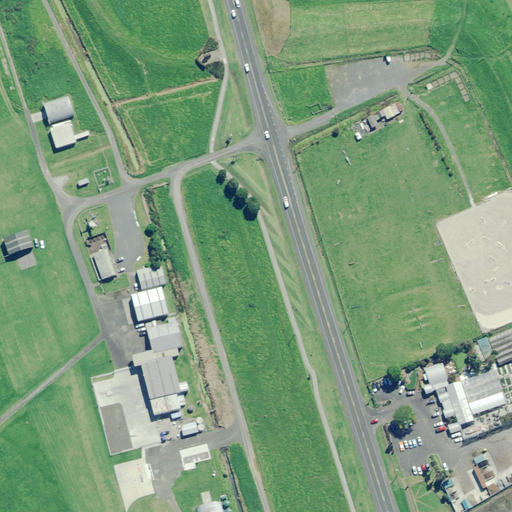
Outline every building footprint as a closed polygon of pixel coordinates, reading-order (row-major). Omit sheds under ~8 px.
[(66,96),(38,105),(44,124),(72,115),(66,96)] [(378,113),(381,119),(386,117),(387,120),(400,114),(395,105),(378,113)] [(368,119),(372,129),(378,126),(374,117),(368,119)] [(68,121),(47,128),(53,149),(75,142),(68,121)] [(89,184),(87,178),(76,182),(79,188),(89,184)] [(26,228),(0,236),(0,238),(4,252),(31,244),(26,228)] [(113,271),(104,247),(90,252),(99,276),(113,271)] [(160,263),(134,269),(138,287),(164,280),(160,263)] [(161,285),(128,293),(135,320),(168,312),(161,285)] [(178,383),(170,356),(177,354),(175,347),(180,346),(172,316),(166,318),(167,322),(161,324),(160,319),(144,323),(147,341),(150,351),(129,357),(132,368),(138,366),(147,401),(148,400),(152,416),(178,409),(177,405),(184,403),(181,392),(188,390),(185,382),(178,383)] [(511,325),(490,334),(500,360),(511,355),(511,325)] [(488,337),(487,333),(476,338),(478,343),(484,358),(495,354),(488,337)] [(484,358),(478,343),(470,345),(477,361),(484,358)] [(474,418),(459,379),(449,383),(440,360),(422,366),(431,388),(436,386),(451,427),(474,418)] [(196,422),(180,425),(182,434),(198,431),(196,422)] [(223,511),(220,499),(196,505),(197,511),(223,511)]
